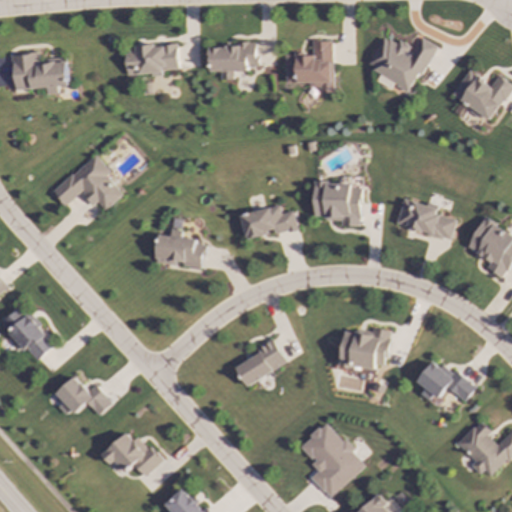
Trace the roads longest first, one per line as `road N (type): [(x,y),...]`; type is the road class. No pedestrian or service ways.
road 1 (residential): [(280,511),(0,205)]
road 2 (residential): [(511,348),(423,283),(315,277),(235,297),(151,367)]
road 3 (residential): [(120,0),(0,8)]
